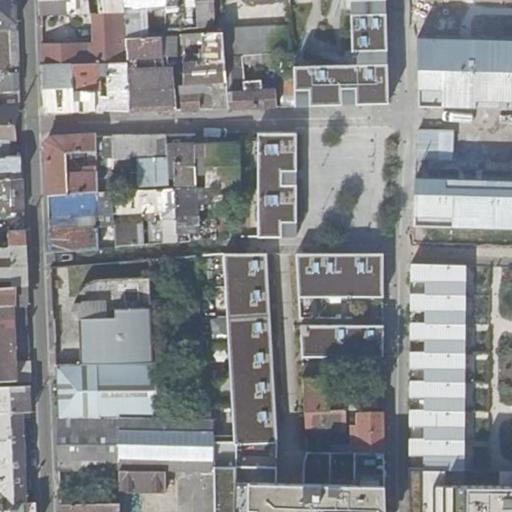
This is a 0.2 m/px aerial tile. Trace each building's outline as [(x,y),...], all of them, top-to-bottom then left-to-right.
[(0,0),(0,24),(17,24),(16,0),(0,0)] [(41,0),(42,15),(49,15),(91,14),(89,0),(99,0),(100,14),(125,13),(123,0),(41,0)] [(164,0),(123,0),(125,13),(126,38),(143,38),(141,10),(164,5),(164,0)] [(215,20),(213,0),(198,1),(198,9),(198,28),(210,27),(215,20)] [(198,28),(198,9),(166,10),(166,28),(198,28)] [(388,12),(351,13),(352,50),(389,49),(388,12)] [(81,65),(100,64),(110,64),(117,64),(117,62),(115,16),(96,16),(96,44),(43,45),(44,66),(81,65)] [(0,73),(10,73),(9,33),(18,32),(17,24),(0,24),(0,73)] [(295,53),(293,31),(293,27),(224,31),(224,33),(226,57),(253,55),(265,55),(275,54),(295,53)] [(9,33),(10,73),(19,73),(18,32),(9,33)] [(217,33),(178,35),(178,43),(205,42),(205,62),(184,63),(184,85),(209,83),(214,83),(215,109),(229,109),(227,82),(226,57),(224,33),(217,33)] [(163,36),(143,38),(126,38),(127,57),(163,57),(163,36)] [(511,40),(418,38),(416,108),(511,110),(511,40)] [(295,53),(275,54),(277,72),(296,70),(296,65),(295,53)] [(253,55),(226,57),(227,82),(237,81),(266,79),(265,55),(253,55)] [(296,78),(297,104),(390,102),(389,62),(296,65),(296,78)] [(111,92),(101,92),(102,110),(130,111),(128,69),(128,63),(117,64),(110,64),(111,92)] [(101,92),(100,64),(81,65),(44,66),(46,107),(49,112),(97,110),(96,93),(101,92)] [(128,69),(130,111),(148,111),(177,110),(175,68),(128,69)] [(0,73),(0,90),(20,90),(19,73),(10,73),(0,73)] [(282,78),(283,107),(295,107),(295,104),(297,104),(296,78),(282,78)] [(237,81),(227,82),(229,109),(278,107),(277,91),(238,93),(237,81)] [(180,85),(180,95),(200,94),(209,94),(209,83),(184,85),(180,85)] [(180,95),(181,110),(200,109),(200,94),(180,95)] [(0,109),(0,124),(13,124),(12,109),(0,109)] [(0,139),(17,139),(17,124),(13,124),(0,124),(0,139)] [(97,138),(97,135),(54,136),(47,143),(49,197),(66,195),(99,193),(99,189),(97,138)] [(212,188),(242,187),(242,182),(242,169),(240,135),(230,135),(230,145),(167,146),(169,159),(171,186),(197,186),(197,172),(218,171),(218,181),(207,181),(207,188),(212,188)] [(166,136),(113,137),(114,161),(169,159),(167,146),(166,136)] [(257,136),(258,238),(281,239),(281,225),(296,224),(295,136),(257,136)] [(107,137),(97,138),(99,189),(121,188),(120,169),(105,169),(105,163),(110,163),(109,146),(108,146),(107,137)] [(0,179),(23,179),(22,158),(0,159),(0,179)] [(120,169),(121,188),(167,186),(166,167),(120,169)] [(511,180),(414,178),(413,228),(511,230),(511,180)] [(0,195),(1,195),(2,213),(24,212),(23,179),(0,179),(0,195)] [(213,203),(212,188),(207,188),(176,190),(179,234),(202,233),(200,204),(213,203)] [(179,243),(179,234),(176,190),(171,190),(114,192),(116,213),(144,211),(144,218),(148,221),(150,245),(158,244),(156,224),(164,223),(166,244),(179,243)] [(99,193),(66,195),(67,217),(113,213),(111,192),(99,193)] [(67,217),(66,195),(49,197),(51,253),(116,248),(114,225),(61,230),(60,218),(67,217)] [(113,213),(67,217),(60,218),(61,230),(114,225),(113,213)] [(114,225),(116,248),(145,245),(144,226),(138,224),(114,225)] [(0,286),(27,285),(25,230),(18,231),(10,231),(10,240),(0,240),(0,286)] [(383,252),(296,252),(298,295),(384,295),(383,252)] [(223,255),(233,442),(277,440),(271,332),(266,256),(223,255)] [(468,265),(411,263),(411,282),(423,282),(424,293),(411,293),(410,310),(424,310),(423,322),(410,321),(410,340),(424,339),(424,351),(410,351),(410,368),(423,368),(424,380),(410,380),(410,399),(422,399),(423,409),(409,409),(409,427),(422,427),(422,438),(408,438),(409,456),(422,456),(422,468),(465,470),(468,265)] [(81,364),(155,363),(153,277),(105,278),(102,278),(95,280),(86,284),(81,289),(77,295),(75,298),(73,304),(72,311),(81,311),(81,364)] [(0,286),(0,381),(31,380),(31,361),(16,361),(15,329),(29,328),(27,285),(0,286)] [(384,323),(300,323),(303,354),(383,355),(384,323)] [(384,387),(384,375),(368,376),(369,387),(384,387)] [(57,378),(58,419),(121,419),(120,387),(111,377),(57,378)] [(324,377),(305,378),(306,391),(307,412),(329,411),(328,384),(328,377),(324,377)] [(0,511),(37,511),(36,502),(27,502),(25,462),(32,462),(32,451),(25,451),(23,418),(31,418),(30,385),(0,387),(0,511)] [(384,410),(384,394),(336,394),(336,411),(347,411),(384,410)] [(329,411),(307,412),(308,432),(348,431),(347,411),(336,411),(329,411)] [(360,452),(385,452),(384,415),(359,415),(360,452)] [(195,511),(215,511),(215,493),(216,421),(205,420),(189,420),(175,420),(158,420),(121,419),(58,419),(60,471),(120,471),(168,471),(196,471),(195,511)] [(511,511),(511,487),(467,487),(468,470),(465,470),(422,468),(409,467),(409,511),(511,511)] [(120,471),(60,471),(60,478),(72,477),(73,494),(121,493),(121,491),(120,471)] [(168,471),(120,471),(121,491),(167,491),(168,471)] [(383,511),(383,481),(247,477),(247,503),(255,504),(255,511),(383,511)] [(61,504),(61,511),(121,511),(121,503),(61,504)]
